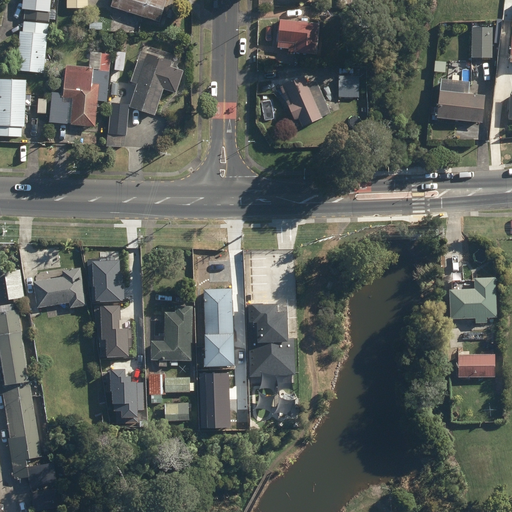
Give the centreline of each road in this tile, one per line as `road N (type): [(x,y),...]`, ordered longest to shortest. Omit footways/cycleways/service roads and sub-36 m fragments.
road 1 (secondary): [(242,199),(511,187)]
road 2 (secondary): [(0,198),(203,200)]
